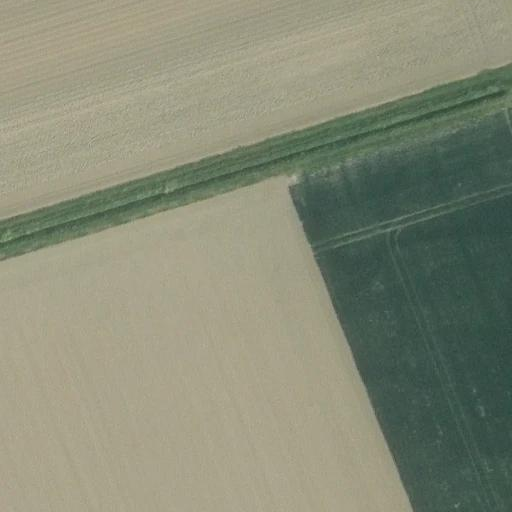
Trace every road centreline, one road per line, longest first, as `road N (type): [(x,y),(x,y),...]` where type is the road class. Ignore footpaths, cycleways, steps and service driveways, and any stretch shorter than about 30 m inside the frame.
road 1 (track): [(0,233),(511,77)]
road 2 (track): [(511,103),(0,258)]
